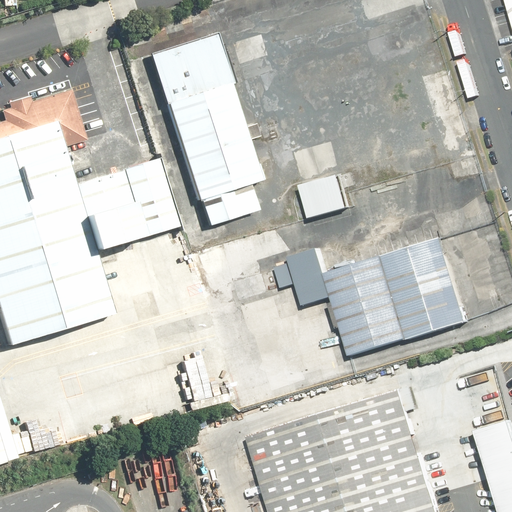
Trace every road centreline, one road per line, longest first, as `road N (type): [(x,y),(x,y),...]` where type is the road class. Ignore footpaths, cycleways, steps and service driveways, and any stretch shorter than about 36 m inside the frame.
road 1 (unknown): [(511,311),(360,363),(307,353),(198,308),(29,365),(0,361)]
road 2 (unknown): [(396,0),(257,49),(240,70),(243,86),(266,107),(323,126),(343,127),(370,99)]
road 3 (unknown): [(468,511),(422,364),(511,339)]
road 4 (unclassified): [(511,145),(467,0)]
